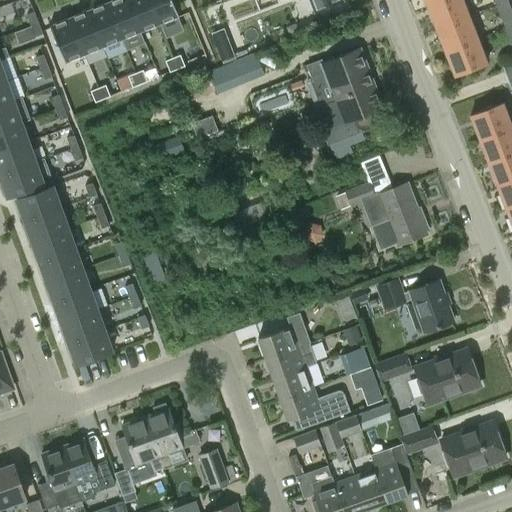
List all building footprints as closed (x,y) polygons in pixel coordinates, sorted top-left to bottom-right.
[(114,0),(107,3),(121,38),(139,31),(126,0),(114,0)] [(126,0),(139,31),(158,23),(148,0),(126,0)] [(148,0),(158,23),(178,15),(171,0),(148,0)] [(342,0),(308,0),(313,12),(342,1),(342,0)] [(442,0),(426,6),(435,29),(468,16),(461,0),(442,0)] [(511,14),(507,1),(495,6),(504,29),(511,25),(511,14)] [(107,3),(88,11),(102,46),(121,38),(107,3)] [(32,24),(40,21),(36,9),(28,13),(32,24)] [(102,46),(88,11),(70,18),(84,53),(102,46)] [(468,16),(435,29),(444,52),(477,39),(468,16)] [(64,62),(84,53),(70,18),(49,26),(64,62)] [(187,27),(184,20),(172,25),(175,32),(187,27)] [(45,32),(40,21),(32,24),(37,35),(45,32)] [(289,38),(300,34),(296,24),(285,28),(289,38)] [(175,32),(172,25),(160,30),(163,37),(175,32)] [(144,44),(141,37),(129,42),(132,49),(144,44)] [(486,63),(477,39),(444,52),(453,76),(486,63)] [(132,49),(129,42),(118,47),(121,54),(132,49)] [(230,47),(217,52),(222,65),(235,60),(230,47)] [(376,121),(373,111),(381,108),(357,49),(323,63),(321,58),(306,65),(312,81),(310,81),(317,101),(313,104),(328,144),(374,127),(376,121)] [(37,55),(42,67),(50,63),(45,52),(37,55)] [(178,52),(171,55),(175,66),(183,63),(178,52)] [(218,93),(264,75),(255,53),(209,71),(218,93)] [(175,66),(171,55),(163,58),(168,69),(175,66)] [(511,92),(511,61),(502,66),(511,92)] [(50,63),(42,67),(46,78),(54,75),(50,63)] [(0,81),(0,104),(14,100),(13,99),(6,79),(0,81)] [(53,96),(58,107),(66,104),(61,93),(53,96)] [(14,100),(0,104),(0,128),(22,120),(22,121),(31,117),(22,95),(13,99),(14,100)] [(469,115),(478,139),(510,127),(501,103),(469,115)] [(66,104),(58,107),(62,118),(70,115),(66,104)] [(212,115),(191,123),(196,138),(217,130),(212,115)] [(0,151),(30,140),(22,121),(22,120),(0,128),(0,151)] [(487,162),(511,152),(511,131),(510,127),(478,139),(487,162)] [(69,137),(74,148),(81,145),(77,134),(69,137)] [(178,135),(148,146),(153,161),(184,150),(178,135)] [(37,161),(37,160),(30,140),(0,151),(0,170),(2,175),(37,161)] [(81,145),(74,148),(78,159),(86,156),(81,145)] [(298,164),(305,157),(303,148),(294,145),(286,152),(289,161),(298,164)] [(511,152),(487,162),(496,185),(511,178),(511,152)] [(46,156),(37,160),(37,161),(2,175),(10,196),(55,178),(46,156)] [(406,182),(391,188),(386,176),(369,183),(368,181),(344,191),(344,192),(336,196),(341,209),(350,206),(350,207),(362,203),(380,249),(396,243),(397,246),(426,234),(406,182)] [(505,208),(511,205),(511,178),(496,185),(505,208)] [(95,181),(88,184),(92,195),(100,192),(95,181)] [(19,198),(27,219),(63,206),(55,185),(19,198)] [(101,216),(108,213),(103,201),(96,204),(101,216)] [(27,219),(35,240),(71,227),(63,206),(27,219)] [(113,224),(108,213),(101,216),(105,227),(113,224)] [(267,223),(264,217),(243,225),(246,231),(267,223)] [(321,232),(319,225),(311,223),(306,229),(308,237),(316,238),(321,232)] [(71,227),(35,240),(42,261),(78,247),(71,227)] [(122,254),(130,251),(125,240),(118,243),(122,254)] [(50,281),(86,268),(78,247),(42,261),(50,281)] [(135,262),(130,251),(122,254),(127,265),(135,262)] [(50,281),(58,302),(94,288),(86,268),(50,281)] [(453,321),(438,280),(401,293),(396,278),(377,285),(385,308),(412,299),(423,332),(453,321)] [(134,297),(141,294),(136,283),(129,286),(134,297)] [(348,290),(352,301),(366,296),(363,285),(348,290)] [(94,288),(58,302),(65,322),(101,309),(94,288)] [(344,320),(353,317),(355,316),(347,293),(335,297),(344,320)] [(145,305),(141,294),(134,297),(138,308),(145,305)] [(73,343),(109,329),(101,309),(65,322),(73,343)] [(257,338),(265,358),(298,346),(308,343),(310,342),(298,311),(287,315),(290,326),(257,338)] [(149,314),(142,317),(146,328),(154,325),(149,314)] [(357,334),(354,325),(342,329),(342,331),(334,334),(337,341),(345,338),(345,337),(357,334)] [(117,350),(109,329),(73,343),(81,364),(117,350)] [(305,367),(315,363),(312,352),(308,343),(298,346),(265,358),(272,379),(305,367)] [(427,404),(479,385),(466,348),(414,367),(427,404)] [(0,392),(12,388),(0,353),(0,392)] [(405,354),(375,365),(380,379),(409,369),(405,354)] [(279,399),(313,387),(305,367),(272,379),(279,399)] [(349,375),(355,389),(362,387),(367,406),(382,401),(371,375),(369,367),(356,371),(349,375)] [(316,398),(313,387),(279,399),(287,420),(290,419),(294,429),(296,430),(349,411),(343,393),(342,392),(341,391),(339,390),(337,390),(316,398)] [(145,416),(163,468),(185,460),(180,447),(200,440),(196,427),(177,433),(168,408),(167,409),(165,403),(153,407),(155,413),(145,416)] [(361,431),(376,425),(370,410),(356,415),(358,422),(361,431)] [(335,422),(343,445),(341,438),(361,431),(358,422),(356,415),(335,422)] [(121,425),(135,465),(127,468),(132,484),(155,476),(153,471),(163,468),(145,416),(121,425)] [(492,421),(440,439),(453,476),(505,458),(492,421)] [(343,445),(335,422),(319,428),(327,451),(343,445)] [(401,443),(405,455),(438,443),(431,424),(422,428),(407,433),(399,436),(401,443)] [(298,453),(320,445),(314,430),(293,437),(298,453)] [(61,446),(75,484),(76,484),(82,500),(94,496),(93,492),(114,484),(105,460),(97,463),(88,454),(82,439),(61,446)] [(418,490),(405,455),(401,443),(370,454),(375,468),(374,468),(386,502),(407,495),(406,494),(418,490)] [(63,488),(75,484),(61,446),(40,454),(48,474),(46,475),(45,482),(36,485),(46,509),(59,504),(57,500),(66,496),(63,488)] [(209,488),(227,482),(228,483),(246,476),(244,473),(235,476),(231,464),(223,467),(216,448),(197,455),(209,488)] [(295,454),(288,457),(292,470),(300,467),(295,454)] [(12,464),(0,468),(0,507),(24,498),(12,464)] [(135,491),(132,484),(127,468),(114,473),(122,495),(134,491),(135,491)] [(386,502),(374,468),(354,475),(366,509),(386,502)] [(310,483),(316,500),(311,502),(314,511),(343,511),(331,475),(310,483)] [(331,475),(343,511),(357,511),(366,509),(354,475),(334,482),(331,475)] [(134,491),(122,495),(125,502),(137,498),(134,491)] [(42,511),(38,499),(36,500),(25,504),(28,511),(42,511)] [(199,511),(195,500),(172,509),(172,511),(199,511)] [(124,511),(120,501),(89,511),(124,511)]
